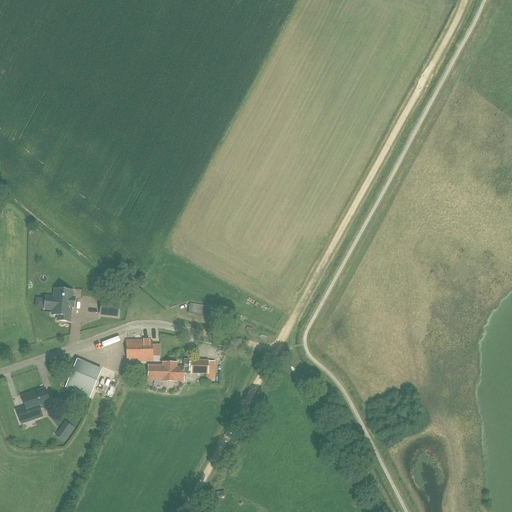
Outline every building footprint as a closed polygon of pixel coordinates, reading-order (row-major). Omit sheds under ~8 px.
[(53,311),(53,316),(69,318),(70,301),(71,301),(72,290),(68,290),(69,280),(37,278),(36,290),(22,289),(22,303),(35,303),(35,311),(53,311)] [(112,297),(113,287),(100,286),(99,296),(112,297)] [(119,304),(102,302),(100,315),(118,316),(119,304)] [(204,316),(206,306),(190,303),(188,313),(204,316)] [(127,361),(152,360),(152,339),(126,340),(127,361)] [(90,397),(101,370),(77,360),(66,388),(90,397)] [(215,382),(215,373),(208,373),(208,360),(191,360),(190,374),(206,374),(206,382),(215,382)] [(148,380),(162,380),(162,381),(176,381),(176,380),(183,381),(183,368),(176,367),(176,363),(162,363),(162,367),(158,367),(158,366),(148,366),(148,380)] [(125,398),(129,376),(116,374),(114,383),(109,382),(107,395),(125,398)] [(21,424),(42,416),(39,408),(50,404),(44,388),(21,397),(25,408),(16,411),(21,424)] [(65,422),(55,436),(64,442),(74,428),(65,422)]
